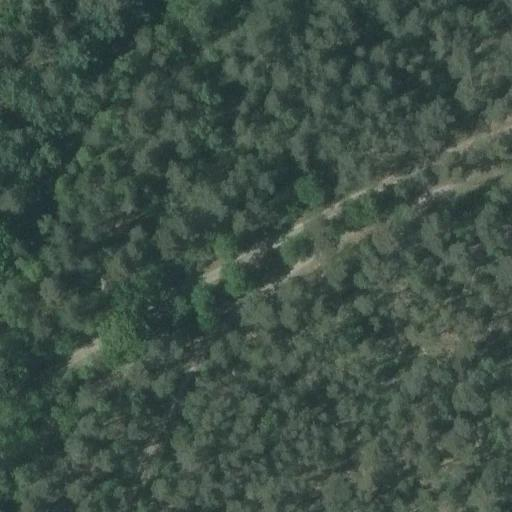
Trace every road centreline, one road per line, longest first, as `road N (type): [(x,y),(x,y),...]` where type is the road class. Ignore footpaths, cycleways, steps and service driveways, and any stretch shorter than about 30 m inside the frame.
road 1 (track): [(511,122),(208,258),(0,404)]
road 2 (track): [(116,511),(189,370),(272,272),(454,182),(511,165)]
